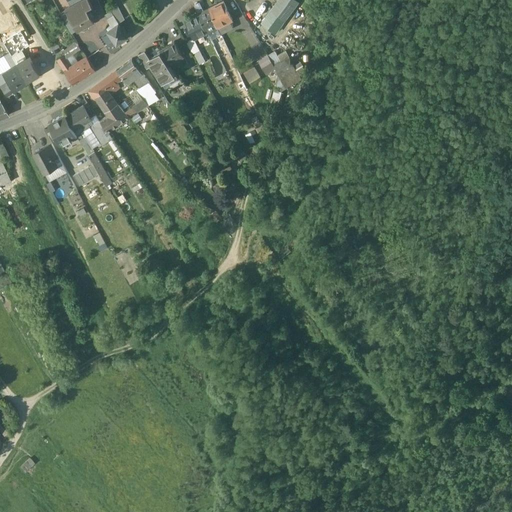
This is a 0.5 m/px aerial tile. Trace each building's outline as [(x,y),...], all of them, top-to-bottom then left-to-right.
[(92,3),(90,0),(78,0),(65,7),(67,12),(84,2),(86,6),(92,3)] [(298,0),(297,0),(279,0),(262,21),(274,30),(298,0)] [(232,19),(223,1),(215,5),(219,12),(224,23),(232,19)] [(67,12),(62,14),(65,20),(70,17),(69,15),(86,6),(84,2),(67,12)] [(215,5),(209,8),(212,15),(219,12),(215,5)] [(86,6),(69,15),(70,17),(77,30),(94,20),(86,6)] [(209,8),(198,13),(202,21),(212,15),(209,8)] [(212,15),(217,26),(224,23),(219,12),(212,15)] [(198,13),(184,20),(193,38),(207,32),(202,21),(198,13)] [(212,15),(202,21),(207,32),(217,26),(212,15)] [(70,17),(65,20),(72,32),(77,30),(70,17)] [(127,35),(118,22),(107,29),(117,43),(127,35)] [(21,49),(13,35),(2,42),(11,56),(21,49)] [(199,49),(193,38),(186,42),(192,53),(199,49)] [(113,53),(120,48),(113,39),(106,45),(113,53)] [(219,55),(225,53),(221,40),(215,43),(219,55)] [(183,55),(174,41),(159,50),(160,51),(168,65),(178,59),(183,56),(183,55)] [(148,59),(149,58),(144,50),(138,54),(146,68),(151,65),(148,59)] [(168,65),(160,51),(149,58),(148,59),(151,65),(160,77),(163,75),(166,76),(167,77),(174,73),(168,65)] [(268,56),(279,73),(294,66),(289,57),(281,62),(275,52),(268,56)] [(266,73),(275,67),(268,56),(267,54),(258,59),(266,73)] [(29,55),(15,63),(26,82),(40,74),(29,55)] [(66,57),(64,55),(63,55),(58,59),(66,71),(72,67),(66,57)] [(72,67),(66,71),(71,81),(73,83),(95,69),(87,57),(72,67)] [(131,58),(116,69),(116,70),(110,75),(115,81),(121,76),(136,65),(131,58)] [(301,61),(294,66),(299,74),(306,69),(301,61)] [(15,63),(2,71),(13,90),(26,82),(15,63)] [(244,71),(250,81),(260,74),(254,64),(244,71)] [(136,65),(121,76),(126,82),(141,71),(136,65)] [(294,66),(279,73),(276,83),(281,89),(301,77),(294,66)] [(110,75),(90,89),(95,96),(107,87),(109,90),(117,84),(115,81),(110,75)] [(149,81),(136,89),(147,103),(148,104),(159,98),(155,92),(156,91),(149,81)] [(11,93),(5,83),(0,85),(0,86),(6,96),(11,93)] [(107,87),(95,96),(105,110),(112,105),(112,106),(118,102),(109,90),(107,87)] [(136,89),(119,101),(129,116),(147,103),(136,89)] [(118,102),(112,106),(112,105),(105,110),(108,114),(99,120),(102,123),(107,130),(108,131),(128,116),(118,102)] [(8,115),(1,103),(0,103),(0,116),(1,118),(8,115)] [(83,105),(66,115),(74,129),(81,125),(87,122),(88,121),(91,119),(83,105)] [(66,115),(64,113),(48,123),(60,144),(77,134),(74,129),(66,115)] [(107,130),(102,123),(93,129),(97,136),(107,130)] [(255,127),(245,133),(252,143),(261,137),(255,127)] [(89,141),(83,145),(106,185),(112,181),(89,141)] [(58,155),(51,142),(45,146),(52,158),(58,155)] [(66,170),(58,155),(52,158),(45,146),(34,152),(44,171),(57,165),(61,173),(66,170)] [(3,162),(0,163),(0,170),(1,173),(0,173),(0,178),(2,184),(11,181),(3,162)] [(99,173),(93,163),(88,166),(94,176),(99,173)] [(94,176),(88,166),(84,169),(89,179),(94,176)] [(89,179),(84,169),(79,171),(84,181),(89,179)] [(84,181),(79,171),(74,174),(79,184),(84,181)]
